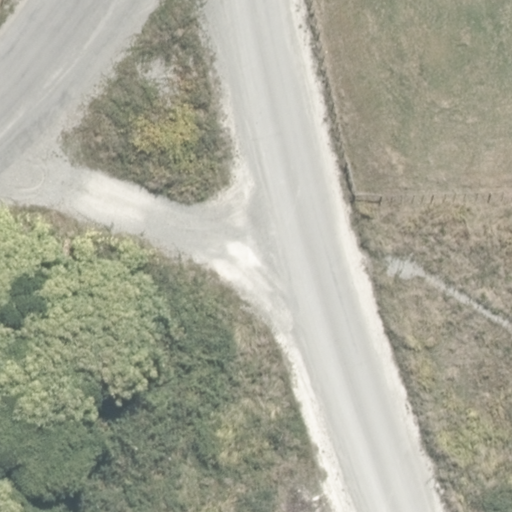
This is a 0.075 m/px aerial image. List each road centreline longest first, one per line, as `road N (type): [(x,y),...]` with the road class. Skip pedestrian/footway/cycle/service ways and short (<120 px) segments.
road 1 (residential): [(245,0),(334,352),(387,511)]
road 2 (residential): [(87,0),(0,119)]
